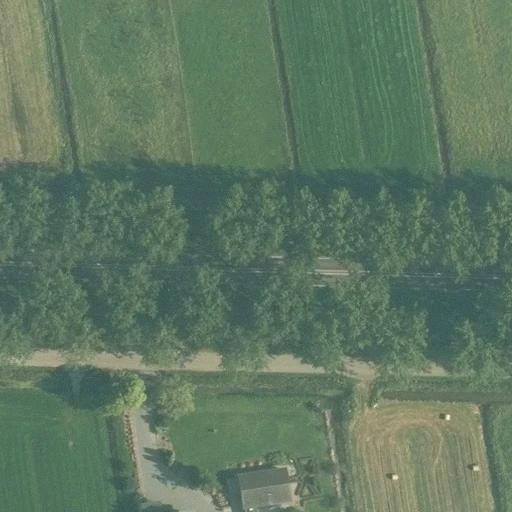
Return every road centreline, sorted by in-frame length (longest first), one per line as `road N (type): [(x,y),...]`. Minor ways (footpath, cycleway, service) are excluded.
road 1 (unclassified): [(0,355),(511,371)]
road 2 (primary): [(511,278),(0,267)]
